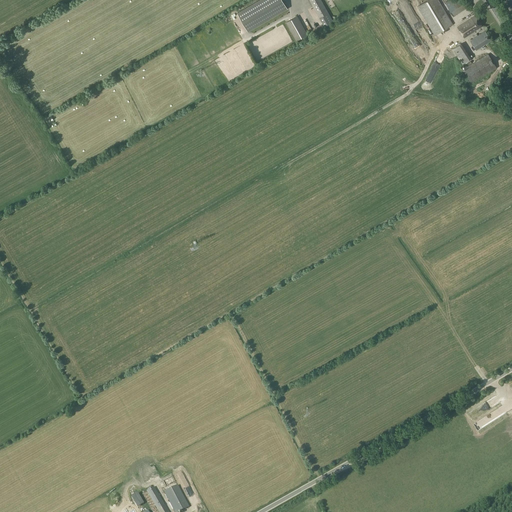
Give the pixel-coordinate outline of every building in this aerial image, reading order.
[(248,31),(287,9),(282,0),(259,0),(237,13),(248,31)] [(334,21),(321,0),(309,0),(325,26),(334,21)] [(438,0),(427,0),(417,6),(435,35),(453,24),(438,0)] [(462,3),(448,12),(451,16),(465,7),(462,3)] [(297,16),(286,22),(296,40),(307,34),(297,16)] [(465,37),(482,26),(475,16),(458,27),(465,37)] [(416,30),(421,42),(428,40),(424,27),(416,30)] [(477,50),(491,41),(485,31),(471,40),(477,50)] [(462,64),(470,59),(460,43),(452,48),(462,64)] [(488,54),(463,69),(471,83),(497,68),(488,54)] [(171,476),(162,479),(164,486),(166,485),(168,489),(174,486),(173,483),(174,483),(171,476)] [(184,492),(190,489),(187,482),(181,484),(184,492)] [(164,492),(174,511),(179,511),(189,507),(178,485),(164,492)] [(147,491),(158,511),(168,511),(154,487),(147,491)]
